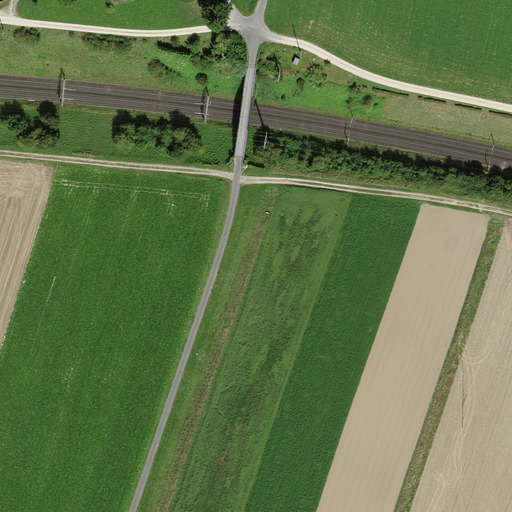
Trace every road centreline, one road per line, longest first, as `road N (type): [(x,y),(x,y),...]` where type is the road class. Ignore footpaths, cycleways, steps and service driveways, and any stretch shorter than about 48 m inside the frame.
road 1 (unclassified): [(131,511),(229,217),(262,0)]
road 2 (track): [(0,20),(162,32),(230,27),(311,46),(360,71),(511,105)]
road 3 (track): [(0,149),(511,213)]
